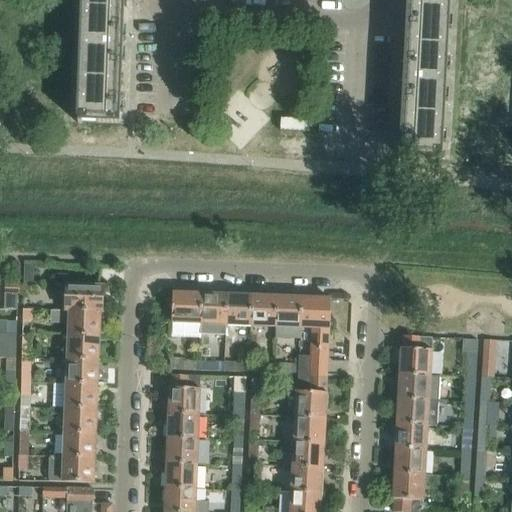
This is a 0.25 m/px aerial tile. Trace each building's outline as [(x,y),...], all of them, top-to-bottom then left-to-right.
[(122,61),(124,0),(82,0),(80,60),(122,61)] [(447,33),(448,0),(406,0),(405,31),(447,33)] [(444,97),(447,33),(405,31),(402,95),(444,97)] [(120,124),(122,61),(80,60),(77,123),(120,124)] [(442,160),(444,97),(402,95),(400,158),(442,160)] [(281,119),(280,131),(304,132),(304,120),(281,119)] [(86,286),(66,286),(65,312),(100,313),(103,314),(104,288),(98,287),(97,284),(87,284),(86,286)] [(17,294),(18,285),(5,285),(5,294),(17,294)] [(36,285),(23,285),(23,294),(36,294),(36,285)] [(200,335),(202,295),(173,294),(172,324),(172,338),(200,339),(200,335)] [(226,326),(227,296),(202,295),(200,335),(226,336),(226,326)] [(250,327),(251,297),(227,296),(226,326),(250,327)] [(275,328),(276,298),(251,297),(250,327),(275,328)] [(300,329),(302,299),(276,298),(275,328),(275,339),(300,339),(300,329)] [(330,330),(331,300),(302,299),(300,329),(313,330),(312,357),(300,357),(299,365),(299,375),(327,376),(329,330),(330,330)] [(33,311),(23,310),(23,323),(32,323),(33,311)] [(99,338),(100,313),(65,312),(51,312),(51,324),(70,325),(69,337),(99,338)] [(17,335),(18,322),(8,322),(8,335),(17,335)] [(32,335),(23,334),(22,348),(32,348),(32,335)] [(16,360),(17,335),(8,335),(7,360),(16,360)] [(98,362),(99,338),(69,337),(68,361),(98,362)] [(402,350),(400,376),(430,377),(432,352),(402,350)] [(469,353),(468,370),(476,371),(477,353),(469,353)] [(484,353),(482,378),(491,378),(492,353),(484,353)] [(32,359),(22,359),(21,384),(31,384),(32,359)] [(199,372),(199,362),(185,362),(185,359),(171,359),(170,371),(199,372)] [(16,384),(16,360),(7,360),(6,384),(16,384)] [(98,386),(98,362),(68,361),(67,385),(98,386)] [(199,362),(199,372),(214,372),(214,363),(199,362)] [(224,363),(224,373),(236,373),(237,363),(224,363)] [(249,364),(249,373),(264,374),(265,364),(249,364)] [(299,375),(299,365),(274,364),(274,374),(299,375)] [(165,389),(165,411),(169,411),(169,416),(199,417),(200,390),(199,390),(199,377),(172,376),(171,390),(165,389)] [(400,376),(399,401),(439,403),(440,378),(440,377),(430,377),(400,376)] [(259,417),(261,379),(252,378),(250,416),(259,417)] [(482,378),(481,403),(489,403),(491,378),(482,378)] [(326,394),(326,382),(298,380),(296,419),(326,420),(327,394),(326,394)] [(15,408),(16,384),(6,384),(5,408),(15,408)] [(30,409),(31,384),(21,384),(21,409),(30,409)] [(54,385),(53,409),(66,409),(97,411),(98,386),(67,385),(54,385)] [(467,388),(466,404),(474,405),(475,388),(467,388)] [(237,392),(236,407),(245,408),(246,393),(237,392)] [(399,401),(398,426),(427,427),(437,428),(439,403),(399,401)] [(481,403),(479,428),(488,428),(489,403),(481,403)] [(466,404),(465,421),(473,422),(474,405),(466,404)] [(30,433),(30,409),(21,409),(20,433),(30,433)] [(96,435),(97,411),(66,409),(65,434),(96,435)] [(198,442),(199,417),(169,416),(168,440),(198,442)] [(258,442),(259,417),(250,416),(249,441),(258,442)] [(243,443),(244,418),(235,418),(234,443),(243,443)] [(324,445),(326,420),(296,419),(295,444),(324,445)] [(5,420),(5,432),(14,432),(15,420),(5,420)] [(398,426),(396,451),(426,452),(427,427),(398,426)] [(479,428),(477,453),(486,453),(488,428),(479,428)] [(20,433),(20,445),(29,445),(30,433),(20,433)] [(95,459),(96,435),(65,434),(64,457),(64,458),(95,459)] [(464,438),(462,454),(471,455),(472,438),(464,438)] [(197,466),(198,442),(168,440),(167,465),(197,466)] [(249,441),(248,456),(257,457),(258,442),(249,441)] [(14,456),(14,443),(5,443),(4,456),(14,456)] [(242,468),(243,443),(234,443),(233,468),(242,468)] [(323,470),(324,445),(295,444),(293,468),(323,470)] [(396,451),(395,476),(424,477),(426,452),(396,451)] [(477,453),(476,478),(485,478),(486,453),(477,453)] [(462,454),(461,471),(470,472),(471,455),(462,454)] [(29,469),(29,457),(19,457),(19,469),(29,469)] [(94,484),(95,459),(64,458),(64,457),(50,457),(49,482),(94,484)] [(197,491),(197,466),(167,465),(166,490),(197,491)] [(256,491),(257,466),(248,466),(247,490),(256,491)] [(13,482),(13,469),(4,468),(3,481),(13,482)] [(241,493),(242,468),(233,468),(232,493),(241,493)] [(322,494),(323,470),(293,468),(292,493),(322,494)] [(395,476),(393,501),(395,501),(394,511),(421,511),(422,501),(423,501),(424,477),(395,476)] [(476,478),(474,502),(483,502),(485,478),(476,478)] [(460,487),(459,503),(467,504),(468,504),(469,488),(460,487)] [(32,497),(32,489),(32,488),(19,488),(18,496),(32,497)] [(66,499),(66,489),(43,489),(42,498),(66,499)] [(94,505),(94,490),(66,489),(66,499),(66,504),(92,505),(94,505)] [(208,511),(209,503),(196,503),(197,491),(166,490),(165,511),(208,511)] [(255,499),(256,491),(247,490),(246,498),(255,499)] [(239,511),(241,493),(232,493),(230,511),(239,511)] [(320,511),(322,494),(292,493),(280,493),(278,511),(320,511)] [(91,511),(92,505),(66,504),(66,499),(65,511),(91,511)]
